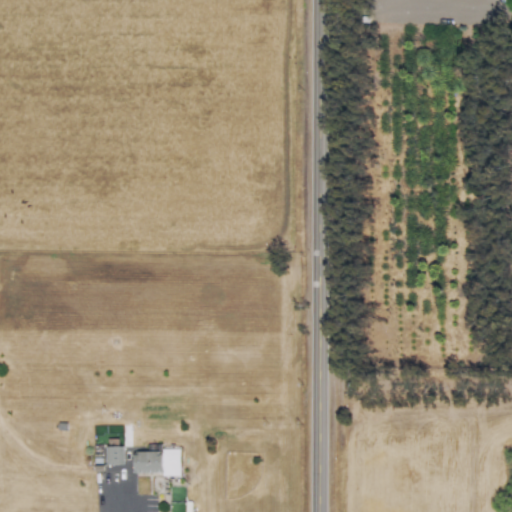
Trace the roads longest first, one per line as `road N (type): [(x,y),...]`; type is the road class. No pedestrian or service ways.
road 1 (tertiary): [(317,511),(315,0)]
road 2 (residential): [(316,15),(511,11)]
